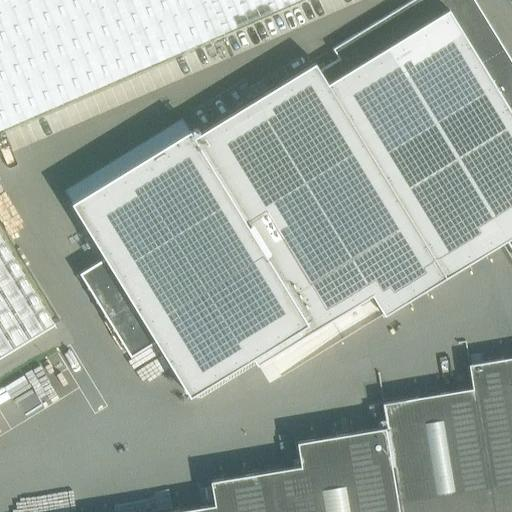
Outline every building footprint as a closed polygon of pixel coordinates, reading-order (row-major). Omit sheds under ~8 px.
[(0,0),(0,129),(159,60),(296,0),(0,0)] [(198,125),(80,198),(115,253),(90,269),(142,352),(167,336),(201,390),(283,339),(289,349),(400,280),(410,297),(511,233),(511,39),(487,0),(404,0),(369,23),(376,34),(327,64),(323,58),(203,134),(198,125)] [(203,58),(70,107),(89,158),(222,109),(203,58)] [(0,358),(55,325),(0,235),(0,358)] [(511,511),(511,357),(483,362),(471,364),(468,365),(472,388),(382,403),(386,427),(297,442),(301,466),(210,481),(214,504),(168,511),(511,511)] [(370,418),(380,417),(378,404),(368,406),(370,418)]
